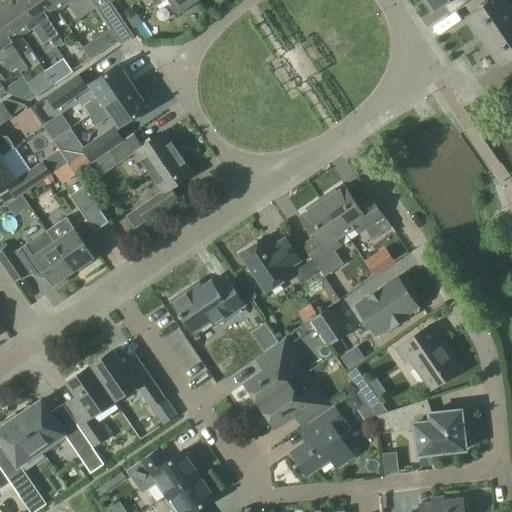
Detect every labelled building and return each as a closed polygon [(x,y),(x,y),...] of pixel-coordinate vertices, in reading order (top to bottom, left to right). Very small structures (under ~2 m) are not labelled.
[(43,44),(50,39),(22,0),(6,0),(0,4),(0,5),(21,36),(32,28),(43,44)] [(46,18),(57,11),(48,0),(22,0),(50,39),(55,46),(62,41),(46,18)] [(48,0),(57,11),(68,4),(78,20),(96,7),(92,2),(92,1),(90,0),(48,0)] [(111,29),(123,20),(110,1),(109,0),(94,0),(92,2),(96,7),(111,29)] [(152,0),(155,4),(161,0),(168,0),(178,14),(197,0),(152,0)] [(465,0),(466,1),(468,0),(425,0),(433,10),(447,0),(465,0)] [(483,41),(511,20),(511,8),(506,0),(490,0),(467,16),(483,41)] [(0,43),(14,64),(21,59),(10,43),(21,36),(0,5),(0,43)] [(499,65),(511,56),(511,20),(483,41),(499,65)] [(118,40),(110,29),(82,48),(90,59),(118,40)] [(0,59),(6,68),(14,64),(0,43),(0,59)] [(90,115),(133,86),(118,64),(89,84),(97,96),(84,105),(90,115)] [(46,72),(54,84),(65,76),(57,65),(46,72)] [(55,111),(88,88),(78,73),(45,96),(55,111)] [(119,127),(148,107),(133,86),(90,115),(97,124),(111,115),(119,127)] [(13,115),(27,106),(7,99),(0,103),(0,122),(1,124),(14,116),(13,115)] [(35,127),(45,141),(63,128),(53,114),(35,127)] [(81,148),(90,162),(123,139),(114,126),(81,148)] [(135,152),(149,171),(178,151),(164,131),(142,146),(133,133),(123,139),(90,162),(91,163),(109,151),(118,164),(135,152)] [(0,155),(0,156),(3,160),(16,151),(7,137),(0,136),(0,155)] [(127,214),(136,227),(148,219),(178,199),(170,188),(192,173),(178,151),(149,171),(162,190),(127,214)] [(0,156),(0,155),(0,190),(6,186),(15,199),(52,174),(43,161),(16,179),(3,160),(0,156)] [(94,232),(108,222),(84,186),(70,195),(94,232)] [(321,198),(346,233),(354,227),(358,233),(365,228),(372,239),(390,226),(371,199),(359,207),(344,186),(336,191),(335,189),(321,198)] [(321,198),(306,208),(308,210),(300,216),(314,237),(303,245),(312,257),(319,268),(325,276),(343,264),(334,250),(340,245),(336,239),(346,233),(321,198)] [(75,270),(94,257),(66,217),(48,229),(75,270)] [(75,270),(48,230),(14,252),(28,272),(31,270),(35,275),(43,277),(47,274),(54,284),(56,283),(58,286),(68,279),(65,276),(75,270)] [(290,275),(286,269),(300,260),(285,239),(266,252),(258,241),(240,254),(266,292),(290,275)] [(28,272),(14,252),(9,245),(7,242),(0,246),(0,260),(14,281),(28,272)] [(319,268),(312,257),(299,265),(295,272),(299,279),(307,277),(319,268)] [(389,325),(391,327),(392,326),(396,326),(399,325),(401,323),(404,320),(405,317),(407,316),(405,314),(417,306),(414,303),(414,300),(413,296),(411,294),(409,291),(406,290),(397,277),(357,305),(376,334),(389,325)] [(171,301),(196,337),(244,304),(227,280),(215,288),(211,281),(193,293),(190,288),(171,301)] [(328,345),(348,332),(331,307),(311,320),(328,345)] [(249,333),(264,354),(279,344),(265,323),(249,333)] [(438,342),(435,342),(425,328),(395,349),(405,363),(409,360),(430,390),(460,370),(441,341),(438,342)] [(245,383),(260,405),(290,385),(281,372),(298,361),(284,340),(279,344),(264,354),(257,359),(265,370),(245,383)] [(90,366),(114,400),(136,385),(150,406),(165,396),(142,364),(129,373),(113,350),(90,366)] [(92,415),(114,400),(90,366),(67,382),(83,405),(70,414),(92,446),(106,436),(92,415)] [(290,385),(260,405),(275,427),(294,413),(302,424),(329,406),(315,385),(298,397),(290,385)] [(369,394),(341,407),(349,423),(376,410),(369,394)] [(104,464),(92,446),(70,414),(58,423),(41,399),(32,406),(26,405),(15,412),(41,450),(64,434),(90,474),(104,464)] [(461,409),(429,413),(425,400),(377,416),(379,431),(414,427),(418,455),(465,449),(465,447),(469,444),(467,433),(463,431),(461,409)] [(352,456),(346,446),(339,436),(350,429),(334,405),(307,424),(315,436),(292,452),(293,454),(293,458),(295,462),(300,463),(307,473),(330,458),(336,467),(352,456)] [(41,450),(15,412),(4,419),(4,425),(0,427),(0,441),(10,456),(0,462),(0,468),(30,511),(35,511),(46,505),(18,465),(41,450)] [(166,496),(199,473),(184,450),(161,465),(152,452),(126,470),(142,493),(157,483),(166,496)] [(374,472),(390,471),(390,452),(373,453),(374,472)] [(199,473),(166,496),(175,509),(170,511),(193,511),(215,496),(199,473)] [(463,511),(462,499),(419,504),(420,511),(463,511)]
